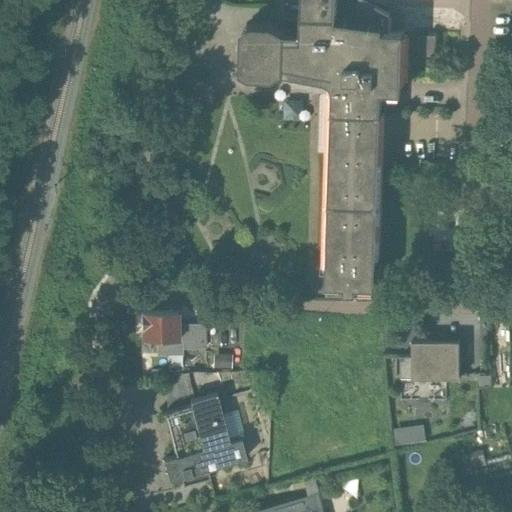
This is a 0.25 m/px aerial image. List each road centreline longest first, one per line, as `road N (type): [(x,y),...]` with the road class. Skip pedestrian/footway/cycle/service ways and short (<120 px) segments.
road 1 (residential): [(112,511),(99,303),(112,288),(271,305),(469,308)]
road 2 (residential): [(480,0),(469,308)]
